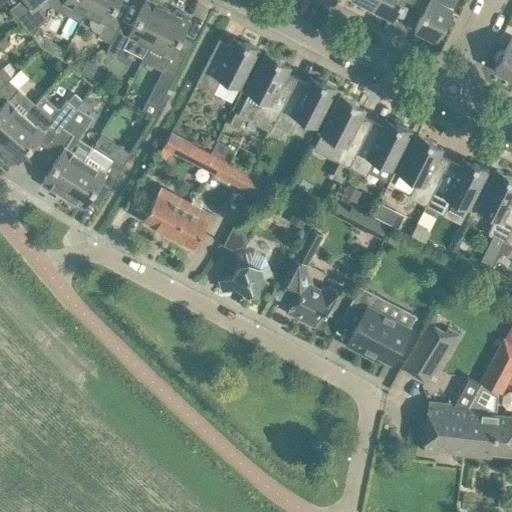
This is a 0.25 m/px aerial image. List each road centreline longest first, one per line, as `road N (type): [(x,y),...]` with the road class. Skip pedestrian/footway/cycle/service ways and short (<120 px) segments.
road 1 (residential): [(40,270),(83,230),(371,384),(349,511)]
road 2 (residential): [(305,511),(185,421),(91,332),(40,270)]
road 3 (residential): [(445,96),(368,51),(299,47),(227,0)]
